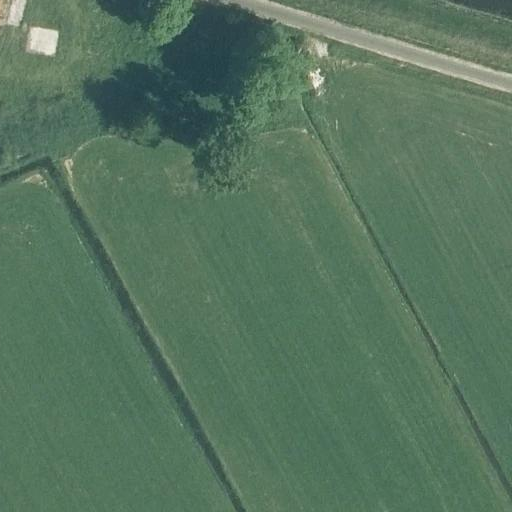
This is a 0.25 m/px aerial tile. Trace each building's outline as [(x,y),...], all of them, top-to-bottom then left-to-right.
[(44,0),(43,7),(58,12),(61,0),(44,0)] [(86,0),(81,19),(96,23),(102,0),(86,0)] [(128,2),(119,30),(134,35),(143,6),(128,2)] [(166,13),(158,42),(173,46),(181,17),(166,13)] [(50,37),(42,65),(57,70),(65,41),(50,37)] [(89,48),(80,77),(95,81),(104,53),(89,48)] [(127,60),(118,88),(133,93),(142,64),(127,60)] [(165,71),(157,100),(172,104),(180,76),(165,71)] [(0,113),(0,123),(68,144),(71,135),(0,113)] [(90,141),(87,150),(179,177),(182,168),(90,141)] [(12,151),(0,157),(0,170),(6,182),(23,174),(12,151)] [(258,164),(244,171),(258,198),(272,191),(258,164)] [(75,182),(61,189),(76,220),(90,213),(75,182)] [(223,183),(209,190),(223,217),(237,209),(223,183)] [(39,200),(25,207),(40,238),(54,230),(39,200)] [(187,202),(173,209),(187,236),(202,228),(187,202)] [(3,218),(0,219),(0,247),(4,255),(18,248),(3,218)] [(270,219),(256,227),(270,253),(284,246),(270,219)] [(152,220),(138,228),(152,254),(166,247),(152,220)] [(234,238),(220,245),(234,272),(248,264),(234,238)] [(199,257),(185,264),(199,291),(213,283),(199,257)] [(164,275),(150,283),(164,309),(178,302),(164,275)]
